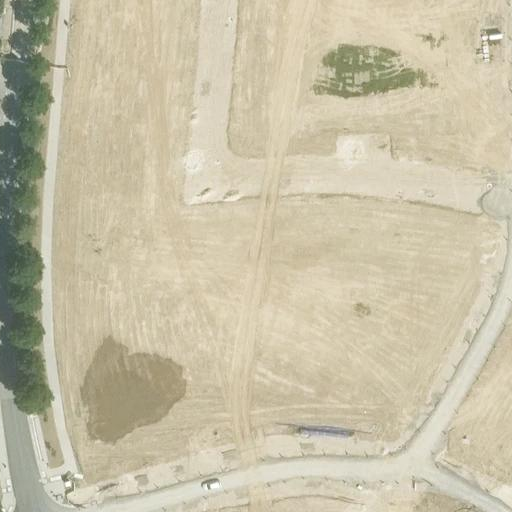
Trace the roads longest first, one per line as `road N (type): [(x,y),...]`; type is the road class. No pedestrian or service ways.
road 1 (residential): [(511,188),(311,173),(206,179),(218,0)]
road 2 (tertiary): [(10,382),(3,238),(25,0)]
road 3 (residential): [(398,474),(285,473),(109,511)]
road 4 (residential): [(398,474),(476,349),(511,273)]
road 5 (tertiary): [(44,511),(10,382)]
